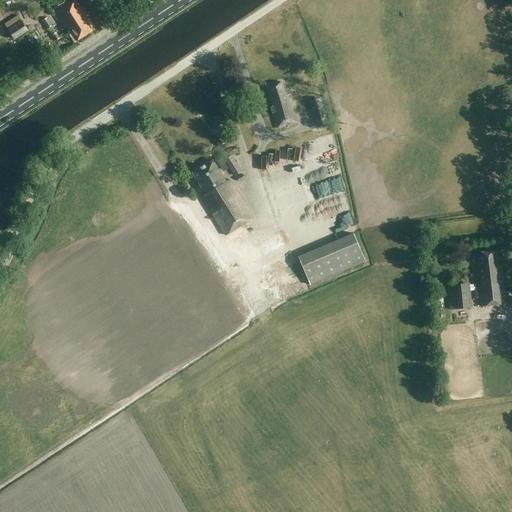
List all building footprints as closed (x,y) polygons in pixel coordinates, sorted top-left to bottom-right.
[(92,32),(85,20),(88,18),(75,0),(73,0),(55,12),(67,31),(70,30),(77,41),(92,32)] [(5,24),(8,30),(14,39),(27,31),(22,22),(18,17),(5,24)] [(46,17),(42,20),(48,29),(52,26),(46,17)] [(51,35),(55,41),(60,38),(56,32),(51,35)] [(286,95),(283,82),(267,87),(273,106),(271,107),(273,113),(272,113),(277,128),(297,122),(289,94),(286,95)] [(317,127),(327,124),(322,107),(312,110),(317,127)] [(223,156),(225,159),(225,160),(235,176),(242,172),(232,156),(232,155),(231,156),(229,152),(228,152),(225,154),(224,155),(223,156)] [(226,182),(212,161),(192,173),(206,195),(202,197),(225,235),(253,218),(229,180),(226,182)] [(353,234),(298,257),(310,285),(365,262),(353,234)] [(176,285),(210,265),(197,243),(153,269),(160,281),(164,278),(168,284),(173,280),(176,285)] [(476,268),(481,306),(505,304),(502,270),(498,271),(496,251),(477,253),(479,267),(476,268)] [(205,299),(237,277),(232,270),(200,292),(205,299)] [(455,284),(447,285),(450,310),(472,307),(469,283),(467,283),(467,281),(455,282),(455,284)] [(225,330),(250,313),(243,304),(218,321),(225,330)] [(102,323),(116,315),(112,308),(103,313),(99,306),(94,309),(102,323)] [(178,330),(180,329),(177,319),(173,313),(170,314),(163,319),(155,322),(149,327),(145,328),(136,335),(135,335),(128,340),(123,342),(118,346),(124,353),(125,357),(129,361),(138,358),(158,343),(155,344),(163,338),(169,336),(178,330)] [(119,344),(143,329),(137,319),(112,334),(119,344)] [(165,358),(136,376),(142,386),(171,367),(165,358)]
